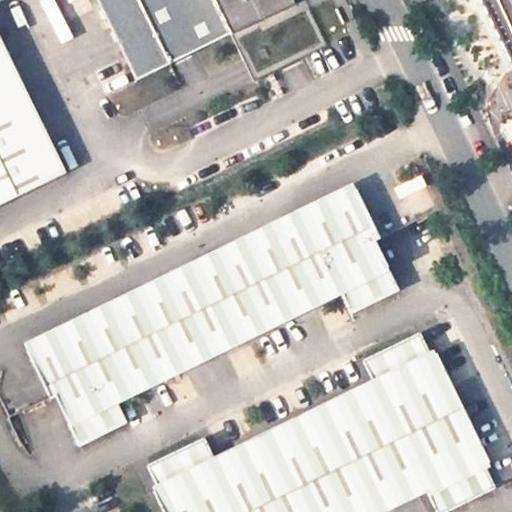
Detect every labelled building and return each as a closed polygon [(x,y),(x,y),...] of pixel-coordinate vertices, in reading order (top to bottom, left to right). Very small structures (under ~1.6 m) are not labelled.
[(97,0),(137,80),(292,5),(289,0),(97,0)] [(511,0),(482,0),(511,63),(511,0)] [(0,39),(0,205),(65,173),(0,39)] [(303,213),(34,345),(58,396),(63,393),(76,419),(120,397),(345,286),(389,265),(354,190),(305,215),(303,213)] [(389,265),(345,286),(357,309),(401,287),(389,265)] [(208,440),(155,465),(166,488),(161,491),(171,511),(372,511),(429,485),(442,511),(496,485),(485,463),(491,460),(475,429),(470,431),(450,389),(455,387),(440,355),(435,357),(423,335),(369,361),(381,383),(219,462),(208,440)] [(120,397),(76,419),(87,441),(131,419),(120,397)]
